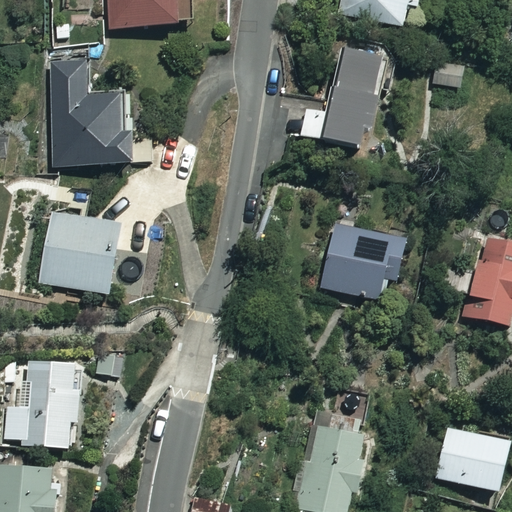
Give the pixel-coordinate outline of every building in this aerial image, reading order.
[(91,0),(67,0),(67,12),(91,12),(91,0)] [(188,0),(111,0),(113,39),(189,38),(188,0)] [(416,0),(348,0),(343,18),(405,37),(416,0)] [(92,66),(55,66),(56,176),(151,175),(151,146),(127,146),(126,106),(92,106),(92,66)] [(397,78),(353,67),(338,130),(314,124),(306,154),(381,172),(394,123),(386,121),(397,78)] [(471,72),(440,67),(436,91),(467,96),(471,72)] [(131,237),(57,222),(44,284),(124,300),(130,270),(125,269),(131,237)] [(410,252),(340,233),(323,293),(393,313),(410,252)] [(511,254),(491,249),(471,328),(511,338),(511,254)] [(89,369),(37,367),(37,382),(26,381),(23,451),(84,453),(85,427),(92,427),(93,396),(88,396),(89,369)] [(511,484),(511,453),(452,434),(437,483),(505,505),(511,484)] [(363,511),(378,451),(313,435),(293,511),(363,511)] [(69,511),(73,476),(1,469),(0,476),(0,511),(69,511)]
